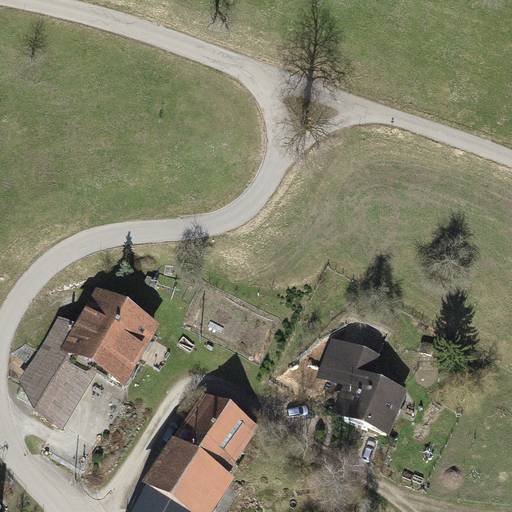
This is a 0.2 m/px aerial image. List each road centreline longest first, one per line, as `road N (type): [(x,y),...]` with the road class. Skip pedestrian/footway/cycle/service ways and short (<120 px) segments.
road 1 (unclassified): [(0,353),(5,325),(56,262),(97,241),(231,221),(278,168)]
road 2 (tertiary): [(2,0),(79,15),(257,78)]
road 3 (tertiary): [(356,113),(511,164)]
road 4 (unclassified): [(72,511),(15,455),(0,413)]
